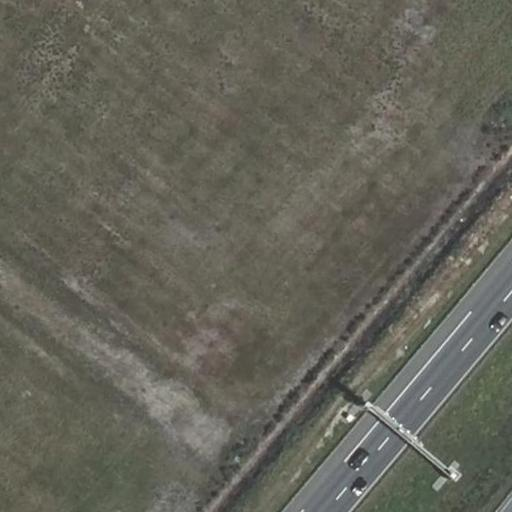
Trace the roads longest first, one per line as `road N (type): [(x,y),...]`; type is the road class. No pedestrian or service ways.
road 1 (motorway): [(511,291),(323,511)]
road 2 (track): [(200,407),(0,254)]
